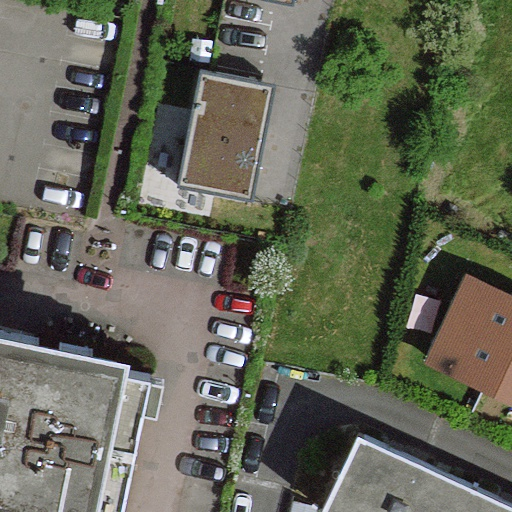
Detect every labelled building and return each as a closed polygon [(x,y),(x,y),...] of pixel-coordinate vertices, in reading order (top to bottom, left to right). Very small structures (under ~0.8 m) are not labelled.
[(278,84),(202,69),(179,186),(255,200),(278,84)] [(506,335),(510,325),(511,321),(511,320),(442,288),(406,364),(459,389),(464,378),(472,382),(477,372),(487,377),(497,356),(486,351),(496,330),(506,335)] [(0,506),(29,511),(106,511),(139,349),(0,320),(0,506)] [(472,382),(470,386),(511,405),(511,325),(510,325),(506,335),(496,330),(486,351),(497,356),(487,377),(477,372),(472,382)] [(511,511),(511,496),(367,428),(331,505),(346,511),(511,511)]
